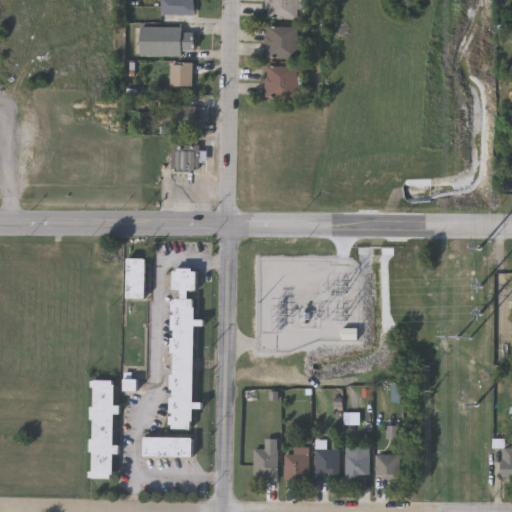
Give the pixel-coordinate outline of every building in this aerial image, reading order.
[(194,0),(194,14),(161,14),(161,0),(194,0)] [(297,0),(297,18),(265,18),(265,0),(297,0)] [(297,27),(296,58),(264,58),(264,26),(297,27)] [(140,27),(194,27),(194,55),(140,55),(140,27)] [(193,63),(193,87),(170,87),(170,63),(193,63)] [(295,98),(262,98),(262,66),(295,66),(295,98)] [(161,124),(161,106),(196,106),(196,124),(161,124)] [(200,145),(200,171),(171,171),(171,145),(200,145)] [(148,258),(148,297),(127,297),(127,258),(148,258)] [(175,297),(181,297),(181,289),(173,289),(174,267),(198,268),(194,428),(172,427),(175,297)] [(362,341),(362,330),(346,330),(346,341),(362,341)] [(114,477),(92,477),(94,379),(115,379),(114,477)] [(195,436),(195,457),(145,457),(145,436),(195,436)] [(255,448),(279,448),(279,480),(269,480),(269,474),(255,474),(255,448)] [(285,479),(285,454),(294,454),(294,448),(310,448),(310,479),(285,479)] [(345,479),(345,448),(370,448),(370,479),(345,479)] [(511,479),(502,479),(502,448),(511,448),(511,479)] [(340,449),(340,479),(316,479),(316,449),(340,449)] [(400,479),(376,479),(376,454),(400,454),(400,479)]
